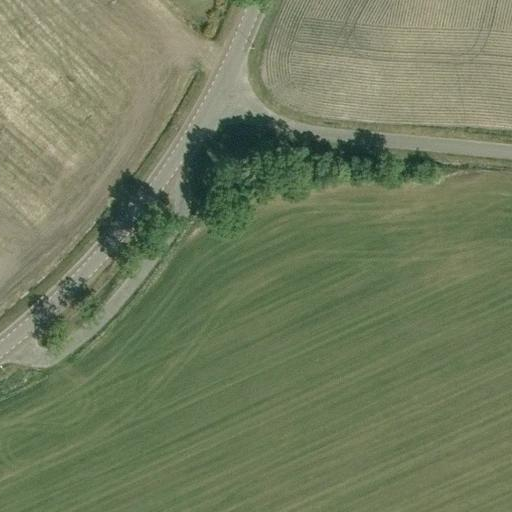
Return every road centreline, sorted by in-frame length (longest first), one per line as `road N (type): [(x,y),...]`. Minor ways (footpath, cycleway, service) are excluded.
road 1 (tertiary): [(0,353),(99,258),(216,109)]
road 2 (unclassified): [(511,154),(300,134),(216,109)]
